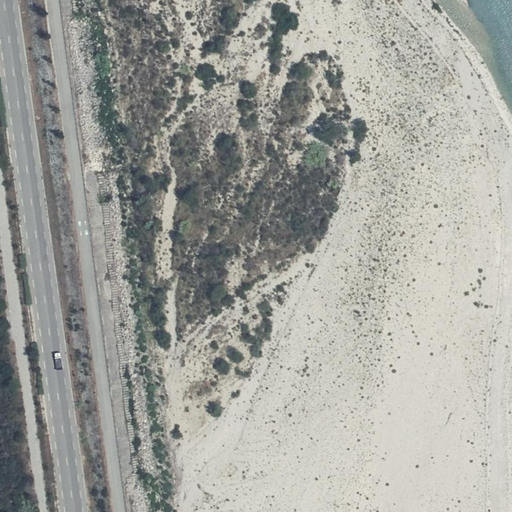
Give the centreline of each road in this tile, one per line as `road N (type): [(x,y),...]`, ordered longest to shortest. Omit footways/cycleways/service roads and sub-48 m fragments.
road 1 (primary): [(73,511),(4,0)]
road 2 (track): [(43,511),(0,197)]
